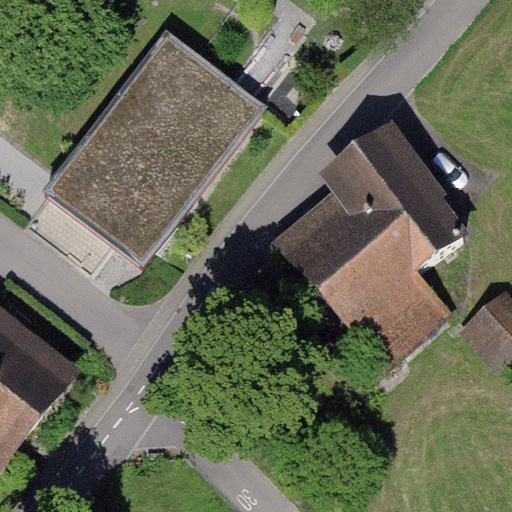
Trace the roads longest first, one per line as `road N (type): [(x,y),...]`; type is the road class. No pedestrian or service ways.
road 1 (residential): [(152,397),(164,361),(305,173),(461,0)]
road 2 (residential): [(152,397),(269,511)]
road 3 (residential): [(52,511),(126,415),(152,397)]
